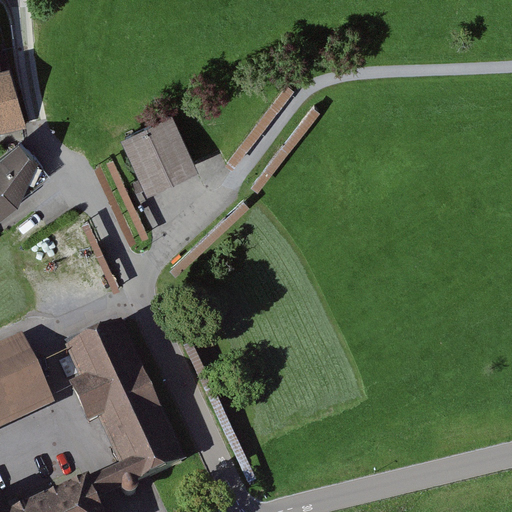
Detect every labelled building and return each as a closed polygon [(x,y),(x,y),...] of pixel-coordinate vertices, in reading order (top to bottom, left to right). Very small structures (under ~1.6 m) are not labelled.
[(0,55),(0,131),(25,125),(12,73),(5,75),(0,55)] [(178,105),(122,131),(153,196),(209,170),(178,105)] [(19,149),(0,164),(0,220),(17,206),(34,166),(19,149)] [(132,242),(152,233),(117,155),(97,164),(132,242)] [(189,460),(125,321),(74,345),(138,484),(189,460)] [(0,350),(0,419),(58,391),(30,336),(0,350)] [(6,511),(0,499),(0,511),(120,511),(102,475),(27,511),(6,511)]
